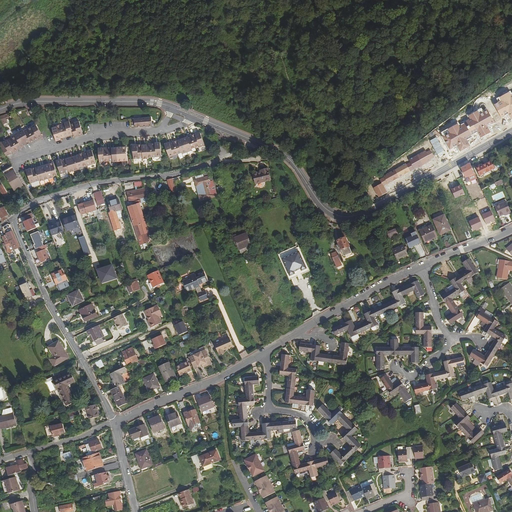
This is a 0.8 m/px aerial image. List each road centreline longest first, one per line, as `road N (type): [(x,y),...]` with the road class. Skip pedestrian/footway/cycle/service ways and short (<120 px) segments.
road 1 (tertiary): [(511,130),(347,217),(326,210),(294,165),(256,142)]
road 2 (residential): [(256,142),(168,174),(89,180),(11,219)]
road 3 (residential): [(11,219),(46,301),(115,421)]
road 4 (tertiary): [(185,112),(139,101),(0,109)]
road 5 (residential): [(13,160),(92,136),(162,129),(185,112)]
road 6 (residential): [(265,352),(115,421)]
road 7 (residential): [(421,266),(293,335)]
road 8 (residential): [(115,421),(0,461)]
